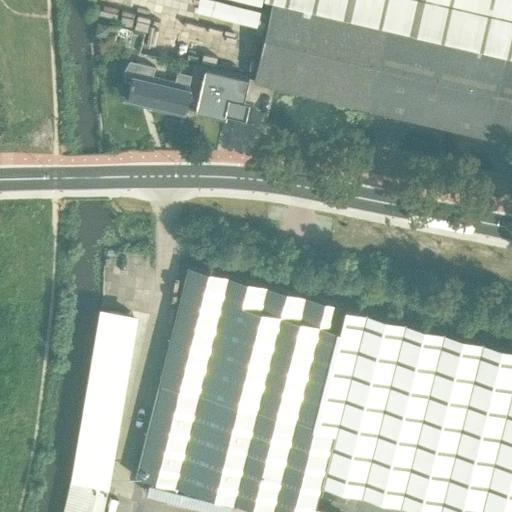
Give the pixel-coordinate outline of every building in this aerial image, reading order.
[(271,0),(253,78),(485,133),(486,129),(511,135),(511,41),(339,0),(271,0)] [(511,0),(339,0),(511,41),(511,0)] [(97,22),(94,33),(101,35),(107,31),(109,24),(97,22)] [(131,61),(124,70),(125,80),(131,81),(127,100),(159,107),(181,113),(182,105),(190,72),(176,69),(174,78),(153,74),(155,65),(137,61),(136,62),(131,61)] [(190,72),(182,105),(223,114),(224,110),(244,115),(248,99),(242,97),(247,76),(192,64),(190,72)] [(314,422),(313,425),(313,426),(511,477),(511,346),(188,264),(159,381),(314,422)] [(289,511),(311,511),(319,482),(442,511),(511,511),(511,477),(313,426),(313,425),(158,385),(136,472),(289,511)] [(63,511),(101,511),(108,486),(71,478),(63,511)]
